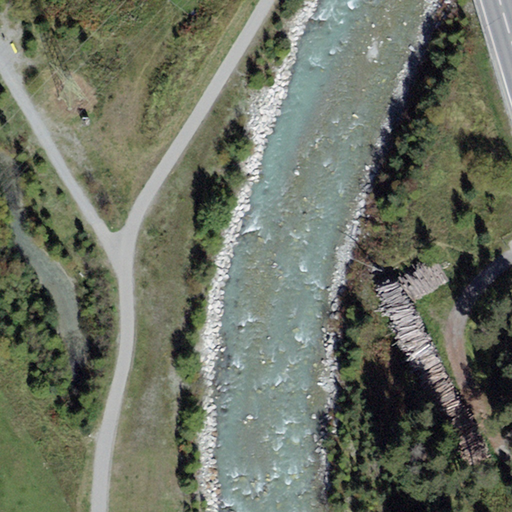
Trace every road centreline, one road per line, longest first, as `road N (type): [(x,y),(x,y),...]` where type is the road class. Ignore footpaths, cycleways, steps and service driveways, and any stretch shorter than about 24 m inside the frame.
road 1 (track): [(267,0),(150,190),(120,264)]
road 2 (track): [(120,264),(124,362),(94,511)]
road 3 (track): [(120,264),(0,64)]
